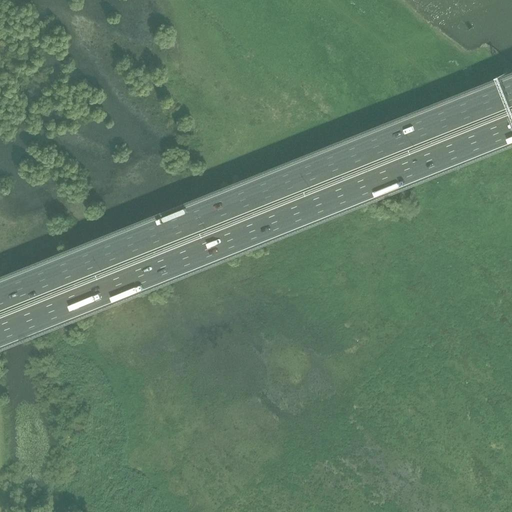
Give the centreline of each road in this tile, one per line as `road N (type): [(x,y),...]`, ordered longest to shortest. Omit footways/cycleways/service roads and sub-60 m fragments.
road 1 (motorway): [(511,92),(0,297)]
road 2 (motorway): [(0,331),(511,126)]
road 3 (track): [(328,0),(438,80)]
